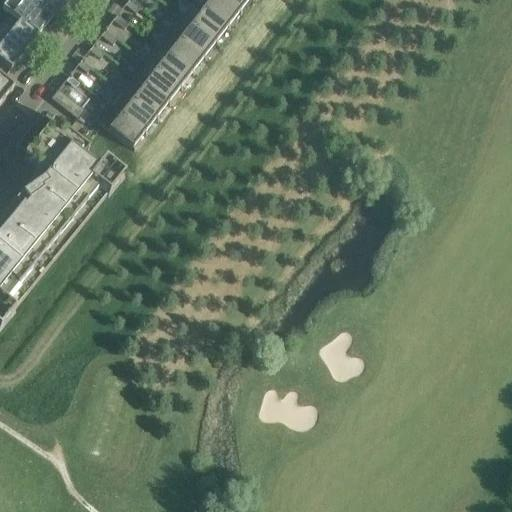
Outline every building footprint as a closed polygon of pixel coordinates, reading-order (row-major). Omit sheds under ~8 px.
[(33,0),(9,0),(1,10),(7,15),(37,38),(54,16),(33,0)] [(33,0),(54,16),(67,0),(33,0)] [(219,0),(196,0),(193,4),(229,32),(230,31),(227,29),(237,15),(241,18),(241,17),(219,0)] [(252,3),(253,2),(250,0),(219,0),(241,17),(242,16),(239,14),(249,0),(252,3)] [(128,1),(124,6),(135,15),(139,10),(128,1)] [(229,33),(229,32),(193,4),(181,19),(218,47),(218,46),(215,44),(226,30),(229,33)] [(7,15),(0,23),(0,64),(9,72),(37,38),(7,15)] [(116,17),(112,22),(124,31),(128,26),(116,17)] [(181,19),(170,34),(206,62),(207,61),(203,59),(214,45),(217,48),(218,47),(181,19)] [(105,32),(100,37),(112,46),(116,41),(105,32)] [(205,63),(206,62),(170,34),(158,49),(194,77),(194,76),(191,74),(202,61),(205,63)] [(93,47),(89,52),(100,61),(104,55),(93,47)] [(158,49),(146,64),(182,92),(183,92),(179,89),(190,76),(193,78),(194,77),(158,49)] [(81,62),(76,67),(87,76),(91,70),(81,62)] [(181,93),(182,92),(146,64),(134,79),(170,107),(171,107),(168,104),(178,91),(181,93)] [(75,90),(79,85),(69,77),(65,82),(75,90)] [(158,123),(159,122),(156,119),(166,106),(169,108),(170,107),(134,79),(122,94),(158,123)] [(0,105),(5,100),(12,91),(3,83),(0,80),(0,105)] [(84,112),(84,113),(57,92),(50,101),(77,122),(85,113),(84,112)] [(158,123),(122,94),(110,109),(146,138),(147,137),(144,134),(155,121),(158,123)] [(98,123),(97,125),(134,154),(135,152),(132,149),(143,136),(146,139),(146,138),(110,109),(99,124),(98,123)] [(85,113),(77,122),(82,126),(90,116),(85,113)] [(0,333),(16,313),(14,312),(105,199),(107,201),(126,178),(103,160),(101,163),(52,123),(23,158),(40,172),(33,181),(34,182),(42,172),(49,178),(34,189),(29,187),(20,198),(27,207),(23,211),(16,205),(16,204),(15,203),(0,221),(0,333)]
